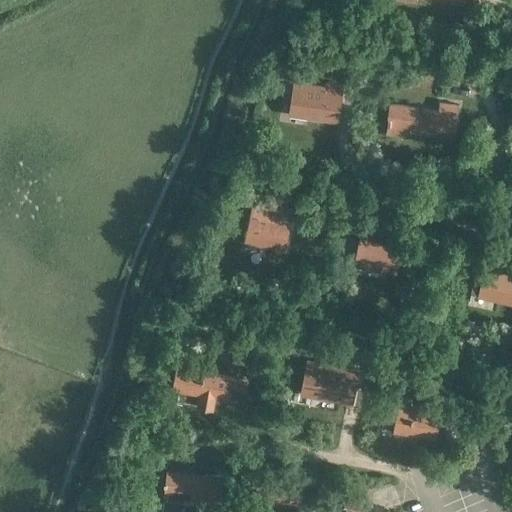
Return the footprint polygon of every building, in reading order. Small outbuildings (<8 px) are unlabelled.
[(292,79),(288,114),(337,121),(343,83),(324,81),(324,83),(292,79)] [(453,133),(457,103),(439,101),(438,109),(389,102),(385,132),(405,135),(406,126),(453,133)] [(284,247),(289,224),(261,218),(262,209),(252,207),(245,242),(266,246),(267,243),(284,247)] [(395,272),(401,246),(359,237),(354,263),(365,265),(364,269),(367,269),(368,266),(395,272)] [(511,302),(511,275),(484,269),(484,271),(476,270),(471,294),(511,302)] [(307,360),(301,391),(350,401),(356,370),(307,360)] [(248,379),(177,366),(173,389),(199,393),(197,406),(211,408),(214,392),(221,394),(222,396),(228,397),(230,388),(246,391),(248,379)] [(434,437),(440,410),(400,402),(394,429),(434,437)] [(225,505),(228,476),(166,469),(162,499),(225,505)] [(303,484),(256,479),(254,501),(300,506),(303,484)] [(368,511),(363,497),(362,498),(356,485),(340,491),(345,504),(336,508),(337,511),(368,511)]
